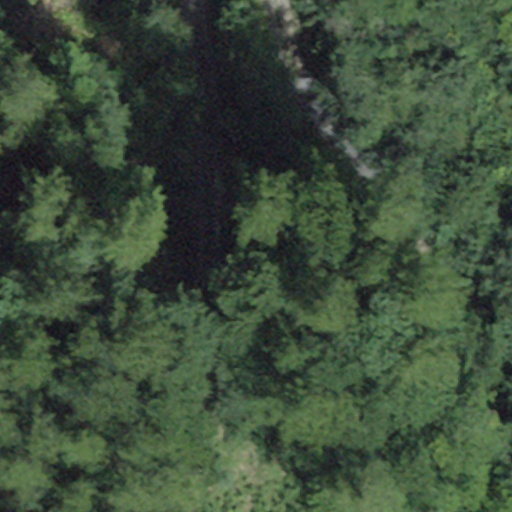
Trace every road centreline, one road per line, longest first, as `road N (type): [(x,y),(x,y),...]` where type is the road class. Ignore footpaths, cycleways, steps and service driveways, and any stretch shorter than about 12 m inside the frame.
road 1 (track): [(200,0),(221,293),(192,371),(93,456),(0,446)]
road 2 (track): [(511,471),(431,230),(313,116),(278,0)]
